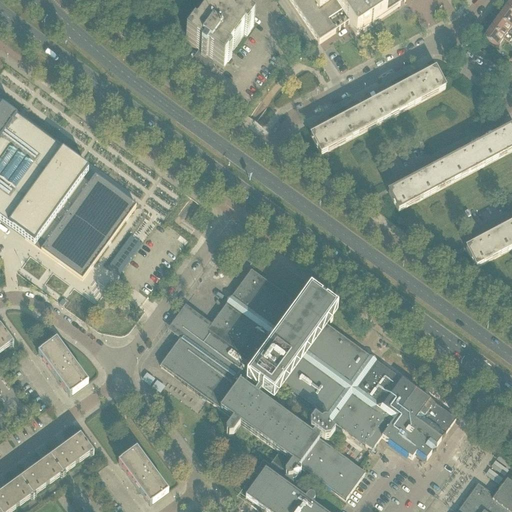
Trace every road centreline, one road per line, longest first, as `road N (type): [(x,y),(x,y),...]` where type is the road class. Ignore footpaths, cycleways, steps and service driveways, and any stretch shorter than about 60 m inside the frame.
road 1 (primary): [(511,358),(107,62),(44,6)]
road 2 (primary): [(0,11),(465,352)]
road 3 (unclassified): [(511,331),(266,150)]
road 4 (unclassified): [(233,212),(421,350),(465,352)]
road 5 (unclassified): [(266,150),(89,16),(44,6)]
road 6 (residential): [(266,150),(288,120),(443,39)]
road 7 (residential): [(233,212),(117,373)]
road 8 (residential): [(117,373),(43,308),(0,300)]
road 9 (residential): [(199,488),(117,373)]
road 10 (residential): [(399,177),(495,126),(511,102)]
road 11 (unclassified): [(131,140),(233,212)]
